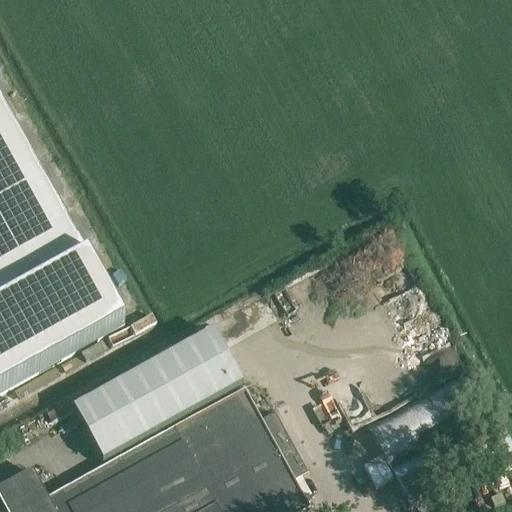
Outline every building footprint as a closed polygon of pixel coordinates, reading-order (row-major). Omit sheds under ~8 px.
[(0,109),(0,396),(124,327),(0,109)] [(242,389),(215,337),(74,412),(101,463),(242,389)] [(366,428),(387,467),(491,410),(469,371),(366,428)] [(33,473),(0,491),(0,504),(4,511),(308,511),(309,511),(294,483),(307,475),(274,415),(261,422),(245,393),(46,499),(33,473)] [(511,448),(493,413),(389,470),(410,509),(511,453),(511,448)]
